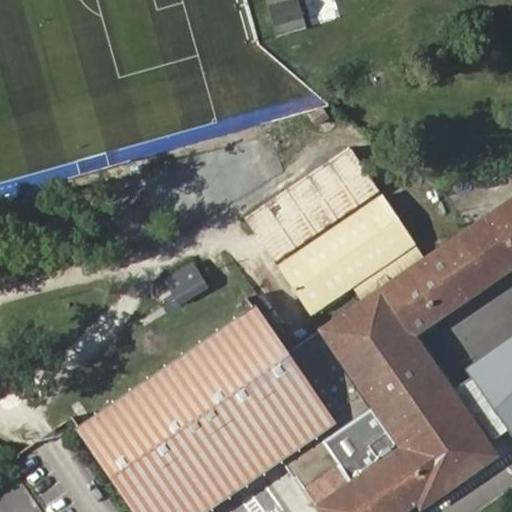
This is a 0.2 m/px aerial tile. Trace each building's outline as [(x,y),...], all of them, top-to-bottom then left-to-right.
[(281,0),(290,33),(314,25),(307,0),(281,0)] [(318,0),(325,24),(349,17),(343,0),(318,0)] [(245,225),(276,269),(380,197),(350,152),(245,225)] [(511,271),(511,204),(458,242),(489,287),(511,271)] [(388,207),(283,278),(308,316),(415,244),(388,207)] [(489,287),(458,242),(440,254),(470,300),(489,287)] [(470,300),(440,254),(296,351),(261,302),(76,417),(113,474),(139,511),(158,511),(272,437),(323,511),(403,511),(419,502),(422,507),(498,456),(490,444),(508,431),(511,437),(511,288),(452,330),(475,365),(466,370),(471,380),(455,392),(416,334),(470,300)] [(178,304),(205,285),(197,274),(171,294),(178,304)]
